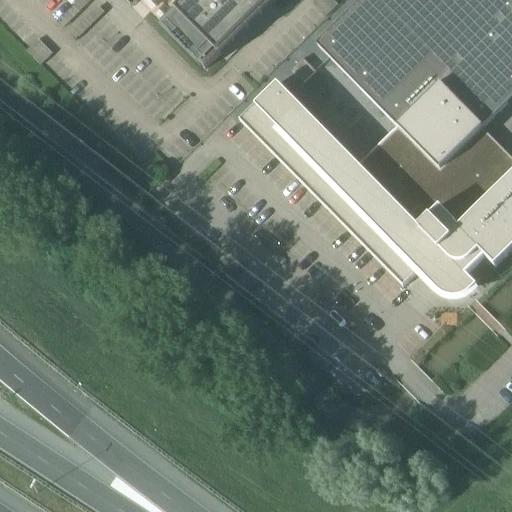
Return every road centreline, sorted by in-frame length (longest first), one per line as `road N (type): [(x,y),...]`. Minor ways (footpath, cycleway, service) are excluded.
road 1 (motorway): [(175,511),(0,365)]
road 2 (motorway): [(117,511),(0,436)]
